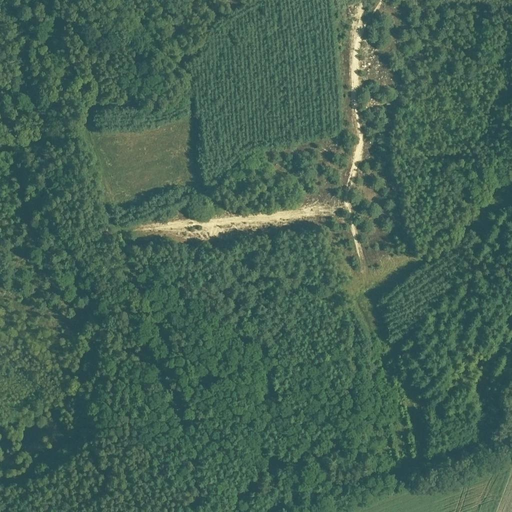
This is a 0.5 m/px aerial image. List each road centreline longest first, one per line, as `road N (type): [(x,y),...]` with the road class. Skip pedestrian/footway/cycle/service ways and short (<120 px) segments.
road 1 (track): [(419,471),(346,214),(364,137),(356,110),(361,0)]
road 2 (track): [(346,205),(131,227)]
road 3 (track): [(511,436),(313,511)]
